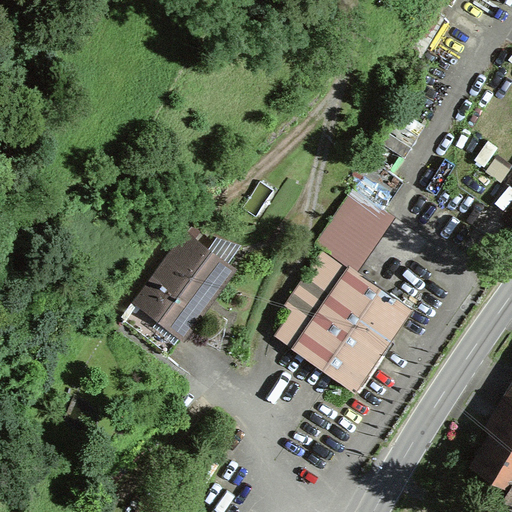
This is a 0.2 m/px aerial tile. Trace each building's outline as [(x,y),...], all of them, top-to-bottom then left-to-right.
[(364,152),(344,181),(355,188),(384,209),(404,180),(364,152)] [(498,156),(489,169),(500,177),(510,164),(498,156)] [(324,244),(359,269),(396,217),(384,209),(355,188),(318,240),(324,244)] [(182,328),(186,331),(232,269),(187,235),(141,297),(182,328)] [(274,333),(356,389),(414,306),(359,269),(324,244),(285,301),(293,306),(274,333)] [(182,328),(141,297),(122,322),(164,352),(182,328)] [(511,401),(493,432),(511,443),(511,401)] [(511,443),(493,432),(475,463),(511,483),(511,443)] [(511,484),(503,497),(511,502),(511,484)] [(143,511),(165,511),(148,503),(143,511)]
